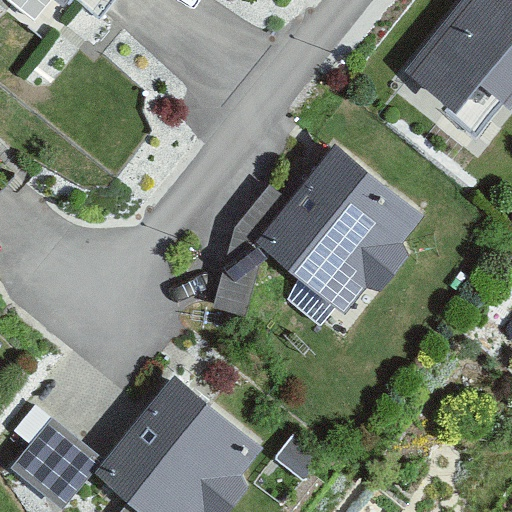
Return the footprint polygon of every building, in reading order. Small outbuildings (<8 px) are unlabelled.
[(78,0),(55,0),(70,11),(78,0)] [(511,0),(468,0),(408,77),(462,120),(483,93),(511,115),(511,0)] [(246,321),(255,274),(268,258),(293,279),(303,287),(287,306),(320,333),(337,311),(345,317),(368,289),(379,298),(411,258),(401,250),(423,222),(335,151),(290,207),(268,189),(231,234),(216,316),(246,321)] [(261,453),(175,382),(96,477),(131,507),(126,511),(234,511),(251,492),(238,480),(261,453)] [(93,466),(31,411),(8,437),(27,454),(12,471),(55,509),(93,466)]
